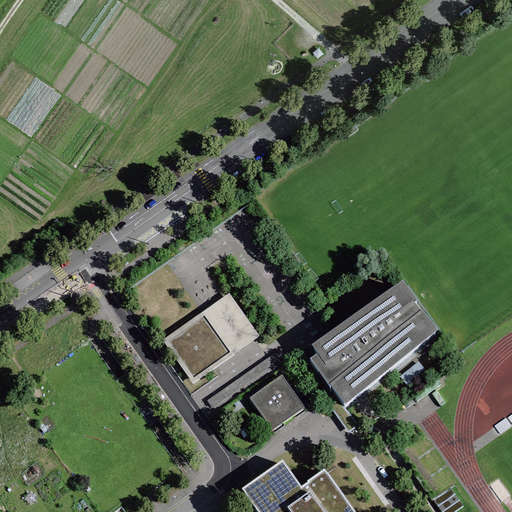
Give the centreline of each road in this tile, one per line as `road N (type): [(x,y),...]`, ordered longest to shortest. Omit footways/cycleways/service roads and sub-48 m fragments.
road 1 (secondary): [(84,264),(460,0)]
road 2 (residential): [(220,482),(216,447),(84,264)]
road 3 (residential): [(220,482),(283,444),(323,437),(357,448),(403,511)]
